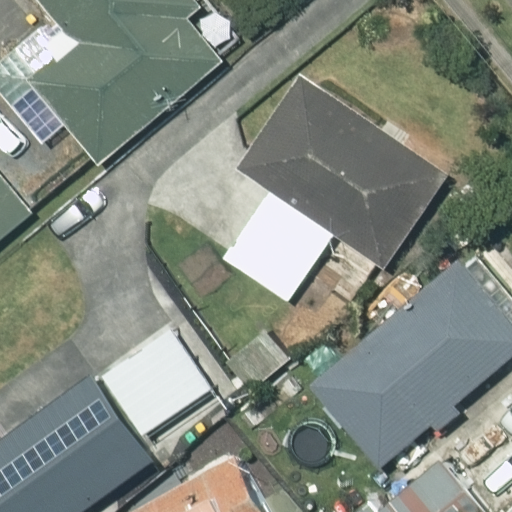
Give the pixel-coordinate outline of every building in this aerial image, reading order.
[(214,0),(54,0),(88,40),(40,75),(112,160),(234,55),(198,14),(214,0)] [(311,69),(246,164),(394,264),(459,169),(311,69)] [(0,161),(0,242),(40,209),(0,161)] [(465,402),(511,362),(511,307),(466,256),(319,381),(390,465),(442,421),(447,427),(470,408),(465,402)] [(246,369),(260,387),(283,369),(269,351),(246,369)] [(0,511),(86,511),(163,456),(100,370),(0,443),(0,511)] [(282,511),(247,449),(132,511),(282,511)]
